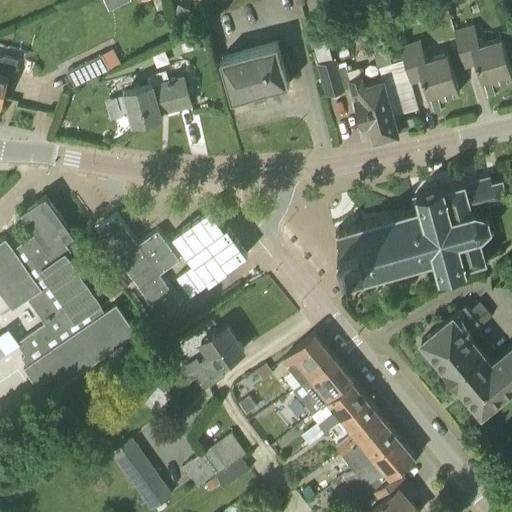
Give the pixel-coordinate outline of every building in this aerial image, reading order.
[(185,20),(190,10),(179,4),(174,14),(185,20)] [(477,63),(485,92),(499,88),(497,81),(511,76),(511,72),(502,38),(480,44),(475,25),(455,30),(465,66),(477,63)] [(344,91),(338,67),(328,33),(311,38),(327,95),(344,91)] [(191,39),(194,49),(201,47),(198,37),(191,39)] [(459,91),(448,53),(426,59),(421,40),(400,46),(411,81),(423,78),(432,108),(445,104),(443,96),(459,91)] [(232,99),(247,95),(289,84),(278,42),(221,58),(232,99)] [(388,50),(392,62),(404,58),(400,46),(388,50)] [(75,86),(110,70),(122,64),(115,48),(67,70),(75,86)] [(11,87),(18,58),(4,54),(3,56),(0,54),(0,104),(1,105),(6,85),(11,87)] [(346,65),(338,67),(344,91),(352,88),(362,126),(371,123),(375,139),(398,132),(393,115),(418,108),(411,81),(404,58),(392,62),(379,65),(384,80),(365,86),(362,76),(361,76),(350,80),(346,65)] [(192,104),(184,76),(154,85),(153,83),(125,91),(133,123),(162,115),(161,112),(192,104)] [(419,116),(407,119),(410,129),(421,126),(419,116)] [(487,259),(485,252),(489,251),(484,232),(485,232),(494,225),(489,208),(476,206),(476,205),(508,197),(503,177),(492,180),(490,175),(466,181),(466,180),(446,186),(445,184),(438,186),(437,182),(423,185),(424,189),(417,191),(418,195),(413,197),(416,208),(339,230),(342,244),(340,245),(340,246),(339,247),(339,248),(338,248),(343,268),(345,267),(345,269),(347,268),(347,270),(349,269),(354,283),(387,273),(430,261),(434,272),(439,270),(440,273),(446,273),(447,272),(448,273),(461,273),(463,272),(462,268),(469,266),(468,264),(487,259)] [(75,235),(46,194),(21,212),(36,233),(15,247),(6,235),(0,239),(0,290),(13,309),(28,298),(45,323),(17,342),(25,354),(22,356),(27,364),(24,366),(45,396),(138,332),(117,302),(105,311),(100,304),(101,303),(66,253),(71,249),(66,242),(75,235)] [(117,212),(97,226),(161,317),(181,302),(160,272),(180,258),(159,228),(139,242),(117,212)] [(482,413),(511,388),(511,343),(492,360),(469,332),(491,315),(479,300),(469,308),(465,303),(422,339),(482,413)] [(244,349),(227,324),(201,341),(210,355),(200,362),(197,357),(183,367),(191,379),(197,375),(206,388),(225,375),(219,366),(244,349)] [(315,332),(284,357),(304,381),(336,357),(315,332)] [(336,357),(304,381),(295,388),(314,412),(323,405),(323,404),(330,398),(353,379),(336,357)] [(332,427),(368,397),(353,379),(330,398),(338,409),(319,424),(325,432),(332,427)] [(257,405),(249,394),(238,402),(246,413),(257,405)] [(368,397),(332,427),(337,433),(350,424),(356,431),(347,437),(355,446),(363,439),(359,435),(383,416),(368,397)] [(399,435),(383,416),(359,435),(363,439),(355,446),(347,437),(336,446),(354,471),(399,435)] [(399,435),(354,471),(370,491),(392,476),(399,470),(416,456),(399,435)] [(171,492),(132,436),(113,449),(152,505),(171,492)] [(218,471),(228,464),(214,444),(204,450),(218,471)] [(204,450),(183,465),(198,485),(218,471),(204,450)] [(224,486),(251,468),(243,456),(206,482),(211,490),(221,483),(224,486)] [(419,511),(420,511),(408,497),(406,498),(401,492),(410,485),(399,470),(392,476),(370,491),(363,496),(372,507),(365,511),(419,511)] [(307,497),(313,493),(307,484),(302,489),(307,497)] [(224,510),(225,511),(240,511),(258,500),(251,490),(224,510)]
